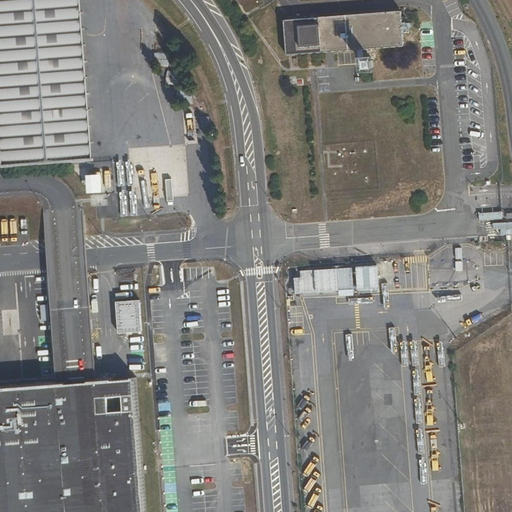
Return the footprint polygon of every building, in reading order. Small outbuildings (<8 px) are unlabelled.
[(75,0),(0,0),(0,170),(89,164),(75,0)] [(402,24),(401,11),(284,20),(286,55),(362,49),(370,49),(404,46),(403,35),(402,24)] [(411,34),(410,24),(402,24),(403,35),(411,34)] [(372,58),(364,59),(365,68),(373,66),(372,58)] [(0,511),(144,511),(134,379),(0,389),(0,511)]
